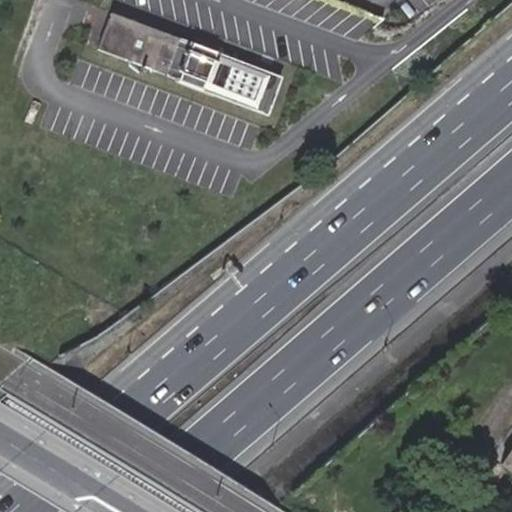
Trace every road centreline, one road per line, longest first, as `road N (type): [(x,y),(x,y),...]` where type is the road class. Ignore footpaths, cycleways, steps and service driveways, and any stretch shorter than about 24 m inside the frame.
road 1 (motorway): [(511,91),(25,511)]
road 2 (motorway): [(132,511),(511,187)]
road 3 (unclassified): [(125,511),(0,433)]
